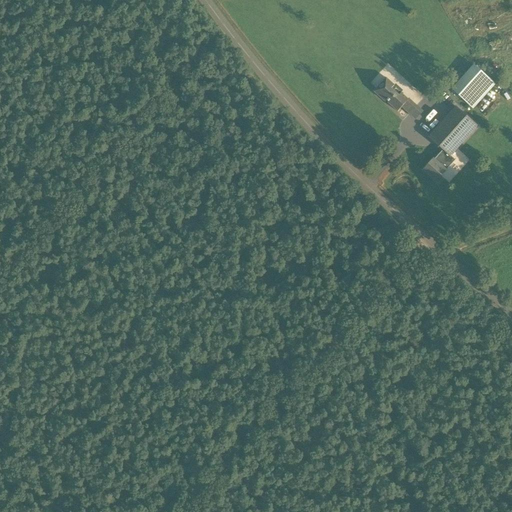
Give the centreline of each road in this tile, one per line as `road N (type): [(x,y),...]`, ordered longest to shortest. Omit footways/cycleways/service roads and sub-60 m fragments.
road 1 (unclassified): [(511,313),(341,157),(210,0)]
road 2 (track): [(424,235),(246,435)]
road 3 (track): [(246,435),(344,511)]
